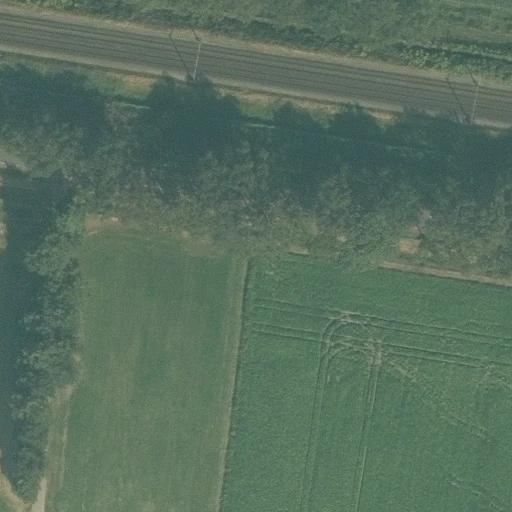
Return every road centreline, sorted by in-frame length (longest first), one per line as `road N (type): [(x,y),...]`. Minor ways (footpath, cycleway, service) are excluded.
road 1 (tertiary): [(511,239),(0,161)]
road 2 (track): [(199,0),(511,45)]
